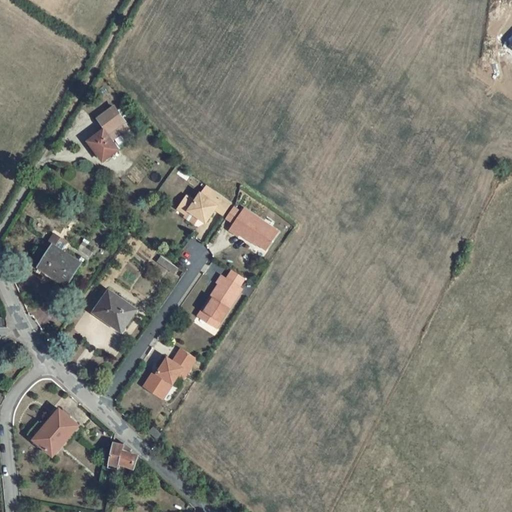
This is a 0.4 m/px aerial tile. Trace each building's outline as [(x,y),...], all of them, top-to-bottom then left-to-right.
[(114,106),(98,118),(110,133),(126,121),(114,106)] [(131,128),(126,121),(110,133),(115,140),(131,128)] [(104,130),(89,142),(103,161),(118,150),(104,130)] [(232,203),(216,191),(210,200),(201,193),(195,202),(187,197),(178,209),(187,215),(189,211),(206,223),(216,210),(224,215),(232,203)] [(243,214),(234,208),(226,218),(236,224),(243,214)] [(279,233),(246,210),(243,214),(236,224),(231,231),(239,237),(241,234),(254,243),(255,241),(268,250),(279,233)] [(67,285),(82,263),(54,245),(39,268),(67,285)] [(157,261),(173,272),(176,267),(161,256),(157,261)] [(247,281),(235,273),(230,281),(242,289),(247,281)] [(230,281),(225,278),(220,285),(222,286),(211,304),(213,306),(204,320),(220,330),(245,291),(242,289),(230,281)] [(124,328),(137,310),(110,291),(94,313),(112,324),(114,321),(124,328)] [(213,306),(211,304),(202,318),(204,320),(213,306)] [(198,359),(182,349),(174,362),(168,358),(160,369),(162,370),(159,374),(154,371),(144,387),(154,393),(158,388),(167,394),(179,376),(184,380),(198,359)] [(167,394),(158,388),(154,393),(164,399),(167,394)] [(34,440),(53,456),(79,425),(60,409),(34,440)] [(161,434),(152,429),(149,434),(157,439),(161,434)] [(120,464),(123,450),(124,445),(114,443),(108,468),(118,471),(120,464)] [(133,468),(138,455),(123,450),(120,464),(133,468)]
